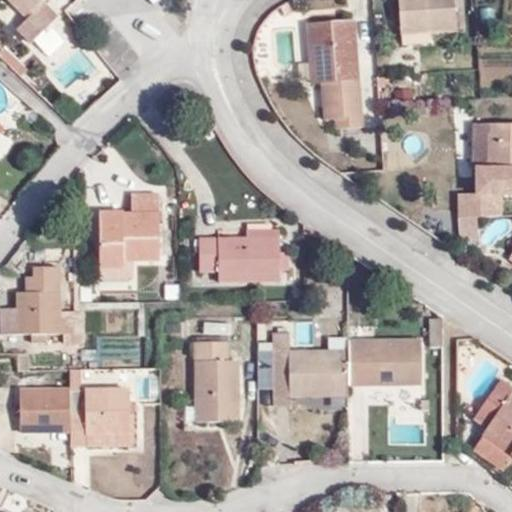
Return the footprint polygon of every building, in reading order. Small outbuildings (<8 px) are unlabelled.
[(2,0),(0,2),(0,13),(16,29),(30,43),(50,23),(36,10),(42,4),(45,0),(2,0)] [(397,0),(400,32),(430,32),(454,31),(455,16),(454,0),(397,0)] [(50,23),(56,17),(42,4),(36,10),(50,23)] [(325,121),(334,121),(335,131),(361,128),(354,21),(313,23),(314,61),(310,62),(312,84),(323,84),(325,121)] [(399,41),(430,40),(430,32),(400,32),(399,41)] [(468,105),(455,106),(456,115),(468,115),(468,105)] [(509,185),(510,169),(511,169),(511,125),(477,125),(477,141),(476,168),(479,168),(479,185),(509,185)] [(124,211),(100,213),(100,268),(123,266),(123,259),(159,259),(159,195),(132,195),(132,214),(124,214),(124,211)] [(279,231),(247,230),(247,240),(279,239),(279,231)] [(288,254),(279,254),(279,239),(247,240),(199,241),(199,272),(219,272),(220,281),(280,281),(279,272),(288,272),(288,254)] [(100,278),(123,277),(123,266),(100,268),(100,278)] [(59,312),(58,267),(35,267),(35,276),(27,277),(27,292),(18,292),(18,309),(2,309),(2,335),(31,335),(47,334),(80,333),(80,311),(59,312)] [(167,325),(166,333),(181,334),(181,325),(167,325)] [(32,343),(46,343),(47,334),(31,335),(32,343)] [(324,397),(324,394),(347,393),(348,387),(348,354),(288,353),(288,334),(273,334),(275,407),(289,407),(289,397),(324,397)] [(420,385),(420,341),(348,341),(348,354),(348,387),(392,386),(393,380),(406,380),(405,386),(420,385)] [(238,362),(228,362),(228,343),(195,343),(196,423),(239,422),(238,362)] [(470,374),(467,394),(486,396),(488,376),(470,374)] [(511,400),(510,399),(511,396),(511,389),(501,382),(479,412),(493,422),(489,428),(511,444),(511,400)] [(20,391),(21,432),(71,432),(70,390),(20,391)] [(81,416),(80,390),(70,390),(71,432),(71,446),(87,446),(87,434),(128,433),(128,390),(85,390),(86,416),(81,416)] [(511,455),(511,444),(489,428),(477,445),(505,465),(511,455)] [(87,446),(129,445),(128,433),(87,434),(87,446)]
